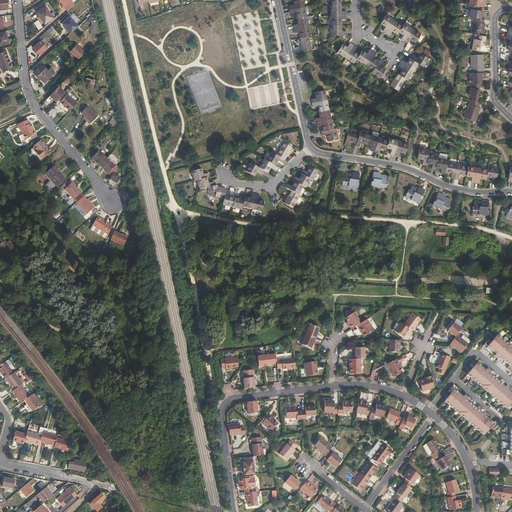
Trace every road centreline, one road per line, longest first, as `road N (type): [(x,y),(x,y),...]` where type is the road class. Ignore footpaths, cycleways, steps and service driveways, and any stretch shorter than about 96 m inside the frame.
road 1 (track): [(398,279),(204,263),(187,212)]
road 2 (residential): [(17,0),(37,110),(112,202)]
road 3 (residential): [(332,386),(224,403),(234,511)]
road 4 (residential): [(511,192),(473,192),(312,148)]
road 5 (track): [(207,354),(165,172)]
road 6 (track): [(165,172),(126,0)]
road 7 (residential): [(312,148),(279,0)]
road 8 (track): [(0,279),(59,329),(71,324),(94,274)]
